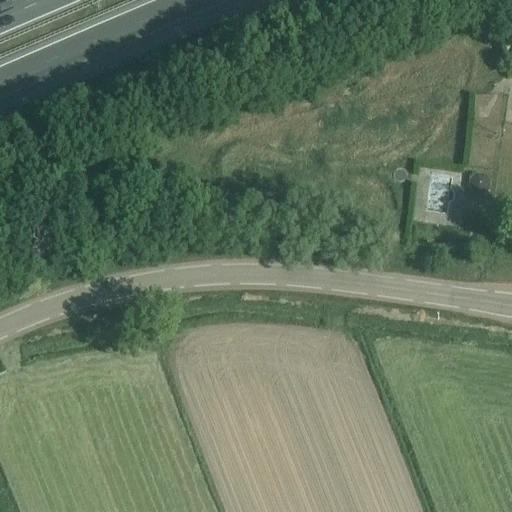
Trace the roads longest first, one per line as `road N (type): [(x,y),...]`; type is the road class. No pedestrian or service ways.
road 1 (tertiary): [(511,305),(275,274),(188,276),(108,290),(0,329)]
road 2 (motorway): [(0,82),(195,0)]
